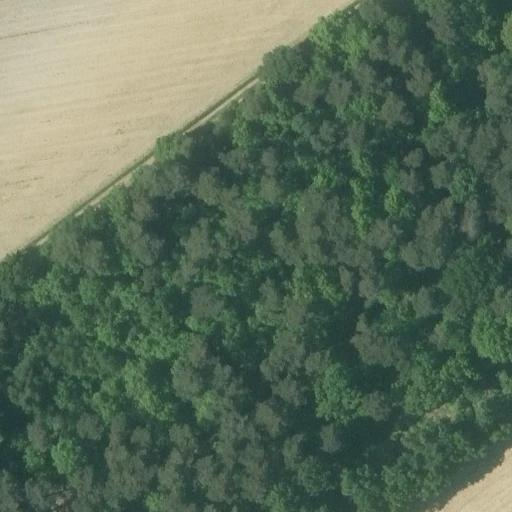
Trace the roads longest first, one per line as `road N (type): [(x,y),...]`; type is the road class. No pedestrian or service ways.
road 1 (track): [(0,276),(373,0)]
road 2 (track): [(361,511),(108,243),(87,210)]
